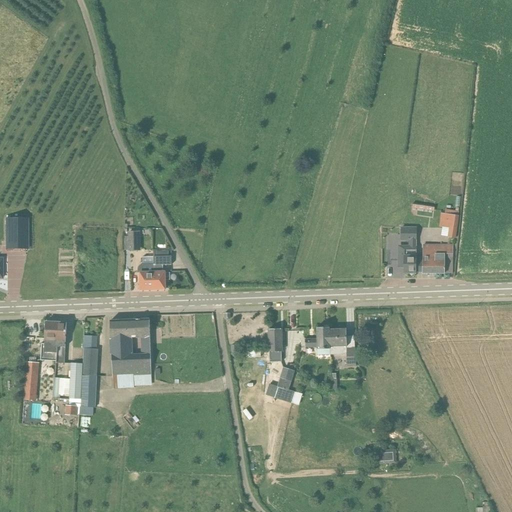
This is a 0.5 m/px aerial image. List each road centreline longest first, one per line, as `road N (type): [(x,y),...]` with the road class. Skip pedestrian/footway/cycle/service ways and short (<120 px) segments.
road 1 (unclassified): [(203,300),(121,147),(78,0)]
road 2 (tertiary): [(217,299),(511,288)]
road 3 (unclassified): [(261,511),(249,494),(217,299)]
road 4 (tertiary): [(203,300),(0,307)]
